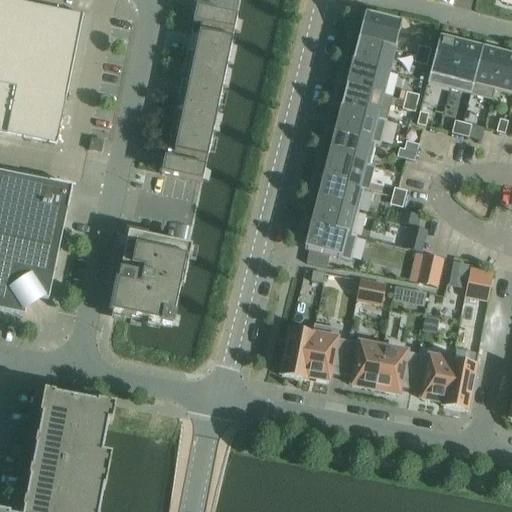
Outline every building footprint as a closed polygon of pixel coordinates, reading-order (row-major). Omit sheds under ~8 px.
[(81,19),(25,7),(0,2),(0,4),(0,133),(56,146),(83,18),(81,17),(81,19)] [(237,18),(196,9),(191,34),(232,42),(232,41),(233,34),(234,34),(237,18)] [(364,17),(357,43),(394,52),(401,26),(364,17)] [(227,66),(232,42),(191,34),(186,57),(227,66)] [(461,44),(439,39),(427,86),(449,91),(461,44)] [(357,43),(352,65),(389,74),(394,52),(357,43)] [(482,50),(461,44),(449,91),(470,96),(482,50)] [(406,45),(403,54),(416,57),(416,56),(418,48),(406,45)] [(418,48),(416,56),(429,59),(431,51),(418,48)] [(482,50),(470,96),(471,97),(491,102),(493,93),(503,55),(482,50)] [(511,57),(503,55),(493,93),(511,97),(511,57)] [(416,57),(414,65),(426,68),(429,59),(416,56),(416,57)] [(222,90),(227,66),(186,57),(181,81),(222,90)] [(352,65),(346,88),(383,97),(389,74),(352,65)] [(217,113),(222,90),(181,81),(176,105),(217,113)] [(346,88),(340,111),(377,120),(386,122),(392,100),(383,97),(346,88)] [(406,94),(404,103),(417,106),(419,98),(406,94)] [(404,103),(402,111),(415,115),(417,106),(404,103)] [(212,137),(217,113),(176,105),(171,128),(212,137)] [(334,135),(375,145),(380,146),(386,122),(377,120),(340,111),(334,135)] [(419,114),(416,127),(425,129),(428,116),(419,114)] [(499,122),(496,134),(504,136),(507,124),(499,122)] [(454,124),(451,135),(460,138),(463,126),(454,124)] [(463,126),(460,138),(468,140),(471,128),(463,126)] [(207,160),(212,137),(171,128),(166,152),(207,160)] [(328,158),(365,167),(369,168),(375,145),(334,135),(328,158)] [(91,140),(88,152),(101,155),(103,143),(91,140)] [(406,144),(403,152),(416,155),(418,147),(406,144)] [(397,151),(395,159),(414,164),(416,155),(403,152),(397,151)] [(206,161),(207,161),(207,160),(166,152),(161,176),(202,185),(205,168),(206,161)] [(328,158),(322,181),(363,191),(366,192),(372,170),(369,169),(369,168),(328,158)] [(67,213),(72,190),(0,174),(0,305),(23,310),(40,299),(59,211),(67,213)] [(322,181),(316,204),(357,214),(357,215),(363,191),(322,181)] [(393,190),(391,199),(404,202),(406,193),(393,190)] [(391,199),(389,207),(402,211),(404,202),(391,199)] [(357,214),(316,204),(310,227),(351,238),(357,214)] [(401,215),(398,225),(402,226),(413,229),(415,229),(417,230),(419,220),(401,215)] [(351,238),(310,227),(304,252),(350,264),(357,239),(351,238)] [(413,229),(410,241),(424,245),(427,233),(417,230),(415,229),(413,229)] [(172,329),(188,250),(129,238),(124,264),(139,267),(137,277),(119,273),(110,316),(129,320),(172,329)] [(423,252),(421,257),(424,258),(431,260),(432,254),(423,252)] [(443,263),(424,258),(417,285),(436,290),(443,263)] [(470,270),(464,300),(487,304),(493,275),(470,270)] [(324,276),(313,274),(311,284),(323,286),(324,276)] [(382,309),(386,288),(360,283),(356,304),(382,309)] [(415,293),(413,305),(426,308),(429,296),(415,293)] [(424,319),(421,334),(436,337),(439,322),(424,319)] [(289,332),(280,378),(304,383),(315,327),(314,327),(312,337),(289,332)] [(315,327),(304,383),(305,383),(306,379),(328,384),(331,368),(342,370),(348,343),(336,341),(338,331),(315,327)] [(348,343),(342,370),(354,372),(351,388),(374,392),(382,350),(348,343)] [(382,350),(374,392),(398,397),(401,381),(412,383),(417,357),(382,350)] [(417,357),(412,383),(423,385),(420,401),(443,405),(444,406),(452,363),(417,357)] [(467,414),(475,368),(452,363),(444,406),(443,405),(442,409),(467,414)] [(105,490),(111,458),(102,456),(106,432),(108,425),(112,426),(115,408),(97,404),(97,406),(54,397),(55,396),(43,394),(39,417),(41,417),(37,440),(36,440),(34,449),(35,449),(31,471),(30,471),(28,480),(29,480),(25,503),(24,502),(22,511),(23,511),(99,511),(103,490),(105,490)]
